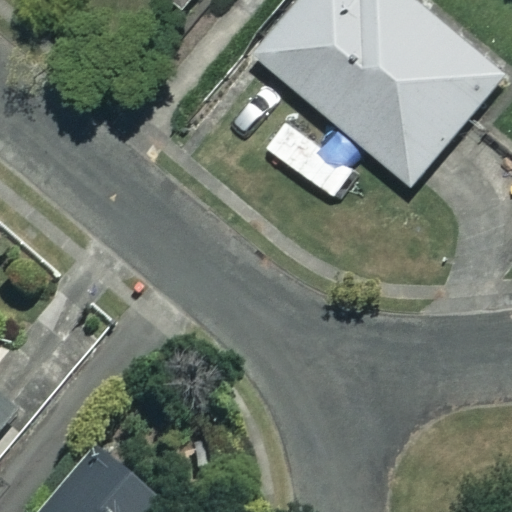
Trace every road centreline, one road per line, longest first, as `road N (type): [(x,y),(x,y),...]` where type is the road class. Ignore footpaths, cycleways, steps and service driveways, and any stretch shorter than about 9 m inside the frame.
road 1 (residential): [(0,93),(300,341)]
road 2 (residential): [(300,341),(407,363),(511,356)]
